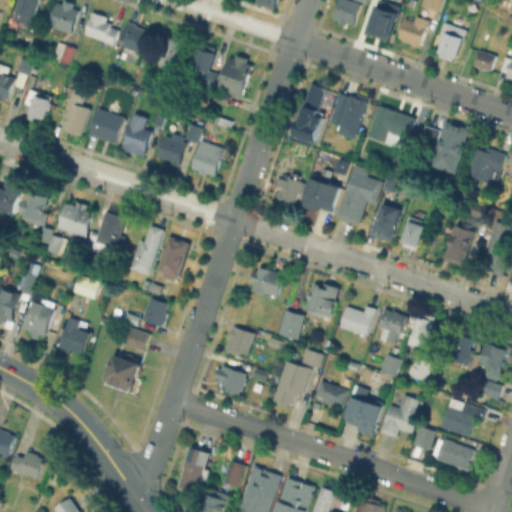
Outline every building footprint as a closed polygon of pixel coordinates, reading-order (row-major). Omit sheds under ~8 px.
[(41,0),(32,25),(15,18),(22,0),(41,0)] [(279,0),(276,9),(259,4),(260,0),(279,0)] [(354,0),(363,4),(362,5),(355,27),(342,22),(343,19),(337,17),(338,16),(337,15),(341,2),(339,1),(339,0),(354,0)] [(363,32),(369,12),(373,13),(377,0),(387,0),(400,4),(388,40),(363,32)] [(421,0),(442,0),(439,10),(420,4),(421,0)] [(65,2),(77,6),(75,11),(81,13),(73,34),(51,26),(59,4),(64,6),(65,2)] [(94,13),(110,20),(109,23),(114,26),(113,29),(120,32),(114,46),(86,34),(94,13)] [(420,19),(421,16),(431,19),(422,47),(400,39),(405,23),(406,22),(409,16),(420,19)] [(468,28),(460,56),(444,51),(446,45),(440,43),(446,22),(468,28)] [(128,41),(123,40),(128,23),(156,32),(148,56),(142,55),(139,64),(122,58),(128,41)] [(169,34),(187,40),(178,70),(159,64),(169,34)] [(203,44),(221,50),(212,76),(217,77),(212,92),(190,85),(203,44)] [(67,46),(78,49),(73,66),(62,62),(67,46)] [(482,49),(498,55),(493,70),(477,65),(482,49)] [(245,56),(255,58),(252,68),(252,69),(244,97),(223,89),(225,82),(232,58),(233,57),(239,59),(240,55),(245,56)] [(0,64),(13,69),(12,74),(16,75),(22,58),(36,63),(26,90),(16,87),(11,102),(0,98),(0,64)] [(507,59),(507,58),(511,59),(511,77),(509,76),(509,74),(502,71),(507,59)] [(307,104),(314,83),(316,78),(330,83),(319,115),(324,117),(316,139),(298,133),(307,104)] [(27,104),(31,90),(54,98),(48,119),(30,114),(33,105),(27,104)] [(78,90),(89,95),(85,106),(94,110),(83,136),(63,128),(78,90)] [(220,90),(233,95),(230,105),(217,101),(220,90)] [(371,97),(356,138),(341,132),(344,125),(335,121),(342,102),(350,105),(353,97),(356,96),(360,97),(362,93),(371,97)] [(371,136),(381,104),(418,116),(412,133),(411,137),(392,131),(389,142),(371,136)] [(128,119),(120,144),(92,135),(100,109),(128,119)] [(156,123),(160,110),(168,113),(164,126),(156,123)] [(136,113),(150,118),(147,129),(154,132),(146,156),(124,149),(136,113)] [(219,124),(221,117),(234,121),(232,128),(219,124)] [(448,120),(472,129),(456,173),(432,164),(448,120)] [(443,129),(436,146),(423,142),(430,124),(443,129)] [(159,158),(167,137),(173,139),(175,134),(187,138),(192,125),(205,129),(199,144),(190,141),(181,166),(159,158)] [(204,141),(226,150),(216,178),(194,169),(204,141)] [(479,148),(488,152),(490,147),(508,153),(496,185),(469,175),(479,148)] [(369,170),(372,171),(371,175),(372,177),(384,181),(377,201),(370,199),(368,202),(368,203),(360,224),(339,216),(358,165),(369,170)] [(280,196),(283,185),(281,184),(286,169),(302,175),(301,179),(308,182),(304,194),(300,193),(297,200),(292,198),(291,201),(280,196)] [(316,174),(342,183),(333,211),(321,207),(320,211),(306,206),(307,206),(305,205),(316,174)] [(0,186),(11,190),(13,185),(25,189),(17,211),(14,209),(12,214),(0,209),(0,186)] [(56,198),(47,223),(23,215),(32,190),(56,198)] [(98,209),(88,237),(63,228),(72,200),(98,209)] [(491,206),(488,217),(485,216),(485,219),(472,215),(476,201),(491,206)] [(405,208),(395,237),(377,231),(386,202),(405,208)] [(99,246),(97,254),(87,250),(92,234),(98,236),(107,211),(129,219),(122,239),(125,240),(121,254),(99,246)] [(406,240),(413,222),(411,221),(414,215),(426,219),(426,220),(429,221),(420,245),(419,244),(417,248),(405,243),(406,240)] [(498,263),(489,260),(492,253),(486,251),(497,220),(511,225),(511,247),(511,251),(511,253),(505,274),(495,271),(498,263)] [(133,269),(144,239),(148,241),(154,226),(166,230),(150,275),(133,269)] [(458,226),(476,231),(465,266),(447,260),(458,226)] [(66,237),(61,253),(46,248),(51,232),(66,237)] [(172,235),(193,243),(179,281),(157,273),(172,235)] [(272,269),(278,270),(288,273),(280,296),(254,287),(257,280),(254,279),(257,270),(260,271),(263,266),(272,269)] [(40,276),(33,295),(23,291),(30,272),(40,276)] [(96,298),(76,291),(81,274),(102,281),(96,298)] [(316,284),(325,287),(326,283),(341,288),(331,315),(308,306),(316,284)] [(15,324),(0,319),(0,288),(1,285),(25,293),(15,324)] [(36,297),(59,305),(48,339),(24,331),(36,297)] [(163,326),(146,320),(154,298),(171,305),(163,326)] [(350,305),(366,311),(368,305),(377,308),(368,335),(342,327),(350,305)] [(389,308),(409,315),(401,338),(397,336),(395,342),(380,337),(389,308)] [(289,309),(306,315),(299,338),(281,332),(289,309)] [(421,312),(438,317),(431,340),(432,340),(429,349),(411,343),(421,312)] [(129,313),(142,318),(139,326),(126,321),(129,313)] [(86,353),(63,344),(73,317),(82,320),(80,326),(93,332),(86,353)] [(146,351),(127,344),(133,326),(153,333),(146,351)] [(236,326),(257,333),(249,354),(243,352),(241,356),(227,350),(236,326)] [(464,330),(477,334),(472,349),(476,350),(471,364),(455,360),(463,329),(464,330)] [(483,365),(490,341),(499,344),(500,341),(511,344),(511,356),(511,360),(505,358),(499,379),(487,376),(489,367),(483,365)] [(309,346),(326,353),(320,367),(303,361),(309,346)] [(118,353),(146,363),(136,395),(107,385),(118,353)] [(389,354),(402,359),(397,375),(384,370),(389,354)] [(433,359),(414,355),(410,374),(429,378),(433,359)] [(312,368),(304,394),(302,393),(300,399),(296,397),(293,406),(272,400),(275,390),(279,391),(288,361),(312,368)] [(250,374),(242,393),(225,386),(226,383),(222,381),(224,379),(220,377),(225,364),(250,374)] [(266,378),(255,373),(258,365),(269,370),(266,378)] [(351,389),(345,407),(340,406),(340,407),(323,401),(324,399),(324,397),(318,395),(323,380),(351,389)] [(488,380),(504,385),(500,398),(484,392),(488,380)] [(349,419),(360,385),(373,389),(373,391),(387,396),(382,410),(376,435),(361,430),(363,424),(349,419)] [(388,416),(392,405),(400,408),(405,393),(425,400),(417,422),(419,422),(415,433),(403,428),(400,437),(384,431),(389,417),(388,416)] [(465,402),(466,401),(478,406),(481,400),(489,403),(481,424),(476,422),(471,436),(443,425),(452,397),(465,402)] [(0,422),(1,423),(0,425),(11,428),(9,433),(18,437),(11,458),(0,454),(0,422)] [(422,425),(438,430),(431,448),(415,442),(422,425)] [(477,449),(470,469),(439,458),(446,438),(477,449)] [(180,483),(194,443),(212,449),(198,489),(180,483)] [(21,454),(28,457),(30,451),(48,458),(40,479),(16,470),(21,454)] [(233,460),(248,465),(241,486),(226,481),(233,460)] [(243,494),(244,491),(246,492),(256,464),(284,474),(269,511),(263,511),(258,510),(257,511),(240,511),(246,495),(243,494)] [(278,511),(290,477),(318,486),(310,511),(278,511)] [(341,487),(340,491),(346,493),(342,506),(336,504),(333,511),(322,511),(319,511),(329,483),(341,487)] [(235,499),(230,511),(201,511),(210,489),(235,499)] [(373,497),(383,501),(382,505),(387,507),(387,508),(387,509),(385,511),(357,511),(361,503),(364,494),(373,497)] [(57,511),(56,510),(74,498),(84,511),(57,511)]
